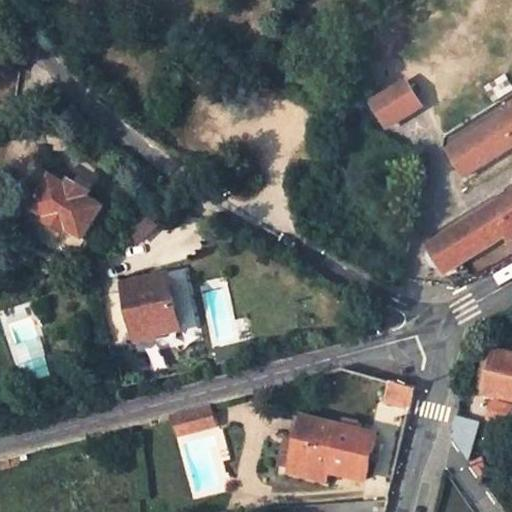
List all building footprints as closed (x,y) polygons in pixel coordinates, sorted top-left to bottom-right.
[(406,82),(372,101),(387,127),(421,106),(406,82)] [(309,94),(304,104),(326,117),(331,106),(309,94)] [(511,104),(511,108),(448,148),(465,175),(511,145),(511,101),(511,102),(511,104)] [(72,185),(70,183),(53,173),(34,206),(50,216),(46,221),(67,234),(70,228),(87,239),(107,206),(90,196),(72,185)] [(93,189),(74,177),(70,183),(72,185),(90,196),(93,189)] [(511,192),(427,244),(443,272),(505,234),(508,239),(511,237),(511,192)] [(136,244),(155,228),(145,216),(126,233),(136,244)] [(171,278),(130,287),(133,302),(128,303),(137,344),(161,339),(160,332),(182,328),(171,278)] [(253,345),(219,352),(221,362),(255,355),(253,345)] [(511,353),(496,349),(494,355),(486,389),(485,393),(511,399),(511,353)] [(494,355),(486,353),(478,387),(486,389),(494,355)] [(386,403),(412,408),(416,389),(393,382),(386,403)] [(511,407),(493,403),(489,419),(511,424),(511,407)] [(214,423),(209,404),(175,413),(180,432),(214,423)] [(480,422),(456,417),(452,435),(469,459),(480,422)] [(291,472),(327,481),(329,473),(366,481),(377,436),(304,420),(291,472)]
